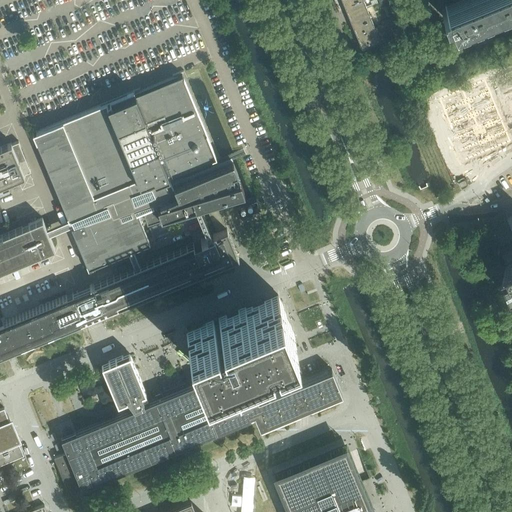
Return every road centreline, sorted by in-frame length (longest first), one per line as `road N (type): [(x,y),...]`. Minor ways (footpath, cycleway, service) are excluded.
road 1 (unknown): [(202,233),(0,322)]
road 2 (residential): [(106,348),(303,268)]
road 3 (secondary): [(496,511),(417,318)]
road 4 (unclassified): [(70,261),(0,84)]
road 5 (unclassified): [(193,0),(264,174)]
road 6 (unclassified): [(208,474),(364,409)]
road 7 (secondary): [(348,153),(283,0)]
road 8 (unclassified): [(15,389),(62,511)]
road 9 (residential): [(402,226),(511,161)]
